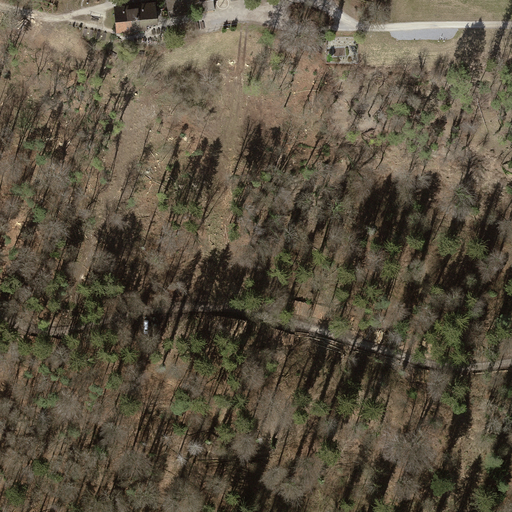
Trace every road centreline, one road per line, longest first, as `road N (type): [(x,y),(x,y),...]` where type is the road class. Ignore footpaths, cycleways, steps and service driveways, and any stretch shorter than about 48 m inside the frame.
road 1 (track): [(511,360),(436,365),(245,310),(141,308),(48,330),(0,315)]
road 2 (track): [(351,28),(511,26)]
